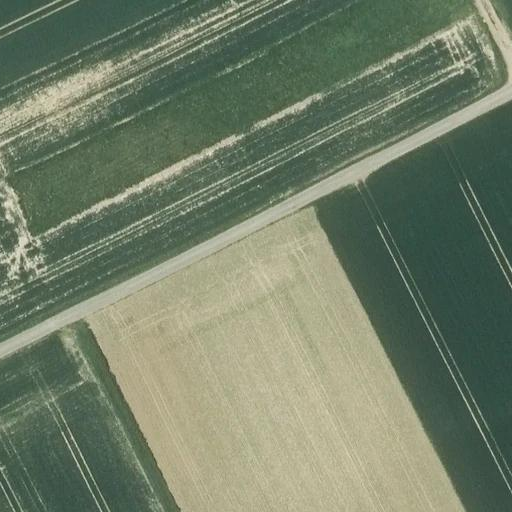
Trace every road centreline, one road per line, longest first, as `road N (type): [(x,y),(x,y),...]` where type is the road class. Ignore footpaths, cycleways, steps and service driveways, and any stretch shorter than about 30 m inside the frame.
road 1 (track): [(511,88),(0,349)]
road 2 (track): [(178,511),(71,313)]
